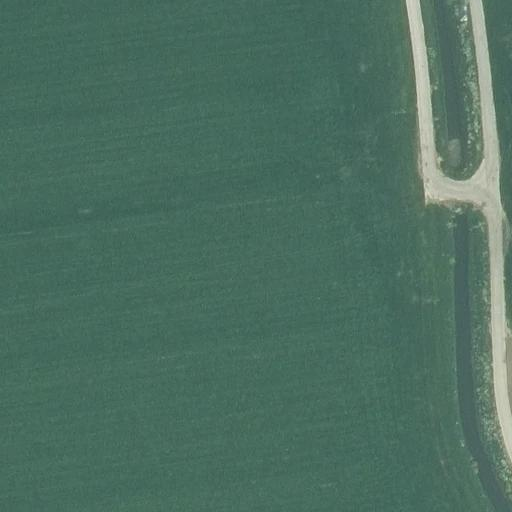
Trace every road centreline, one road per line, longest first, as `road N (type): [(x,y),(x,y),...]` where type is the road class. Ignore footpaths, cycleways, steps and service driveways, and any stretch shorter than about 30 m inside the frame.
road 1 (track): [(511,447),(498,367),(493,189),(474,0)]
road 2 (track): [(493,189),(447,190),(428,173),(410,0)]
